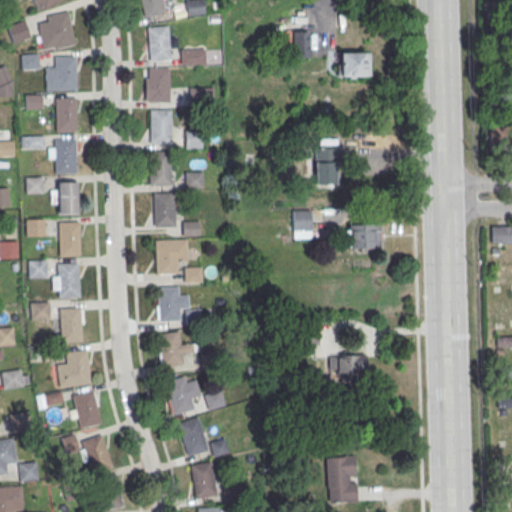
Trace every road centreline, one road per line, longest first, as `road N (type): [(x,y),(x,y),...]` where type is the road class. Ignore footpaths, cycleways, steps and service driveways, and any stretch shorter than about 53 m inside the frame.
road 1 (residential): [(100,0),(109,46),(124,374),(159,511)]
road 2 (secondary): [(448,511),(440,197)]
road 3 (secondary): [(440,197),(435,0)]
